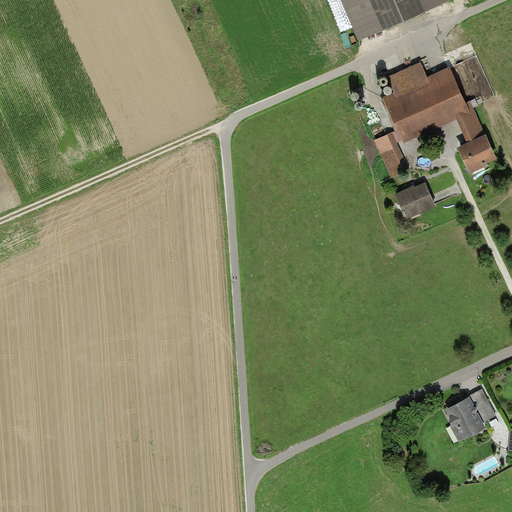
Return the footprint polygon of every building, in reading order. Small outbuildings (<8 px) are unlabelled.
[(449,0),(340,0),(358,41),(404,21),(450,0),(449,0)] [(421,62),(387,77),(394,93),(383,97),(384,99),(381,100),(395,131),(374,140),(391,179),(410,171),(397,143),(402,141),(404,144),(457,120),(467,144),(486,135),(470,101),(466,103),(450,67),(427,77),(421,62)] [(497,160),(486,135),(467,144),(457,148),(470,175),(485,168),(484,166),(497,160)] [(436,207),(425,182),(415,187),(415,186),(394,195),(405,218),(406,217),(408,219),(436,207)] [(482,387),(470,393),(484,420),(496,413),(482,387)] [(470,393),(469,392),(445,405),(450,415),(449,415),(452,421),(450,423),(458,438),(486,423),(484,420),(470,393)]
